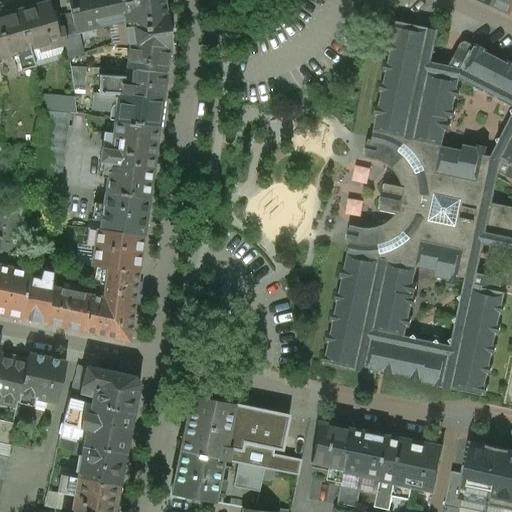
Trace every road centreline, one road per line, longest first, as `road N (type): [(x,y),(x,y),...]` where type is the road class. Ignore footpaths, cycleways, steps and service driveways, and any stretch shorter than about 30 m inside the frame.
road 1 (residential): [(193,0),(193,66),(167,246),(164,363)]
road 2 (residential): [(164,363),(411,418),(511,419)]
road 3 (residential): [(0,328),(164,363)]
road 4 (residential): [(136,511),(164,363)]
